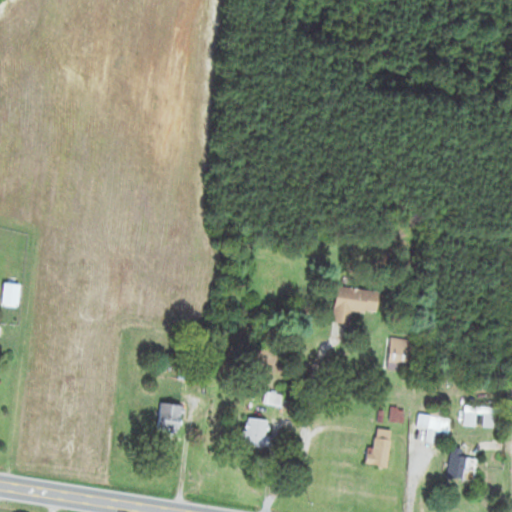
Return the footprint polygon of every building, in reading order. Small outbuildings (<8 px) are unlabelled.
[(353,313),(380,315),(382,292),(339,289),(336,325),(352,326),(353,313)] [(413,346),(392,346),(391,364),(413,365),(413,346)] [(159,434),(183,437),(186,407),(161,405),(159,434)] [(419,430),(427,431),(427,445),(442,446),(443,412),(433,412),(433,416),(420,415),(419,430)] [(271,449),(270,419),(247,420),(249,450),(271,449)] [(392,432),(374,431),(373,467),(391,468),(392,432)] [(464,459),(465,451),(453,449),(449,480),(476,483),(479,461),(464,459)]
